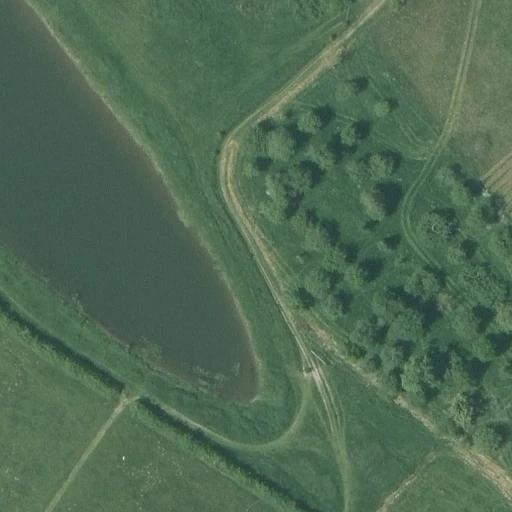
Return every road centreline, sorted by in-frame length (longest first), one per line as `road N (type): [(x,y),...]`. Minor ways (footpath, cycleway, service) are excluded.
road 1 (track): [(312,371),(223,195),(218,168),(224,145),(381,0)]
road 2 (track): [(312,371),(334,422),(344,511)]
